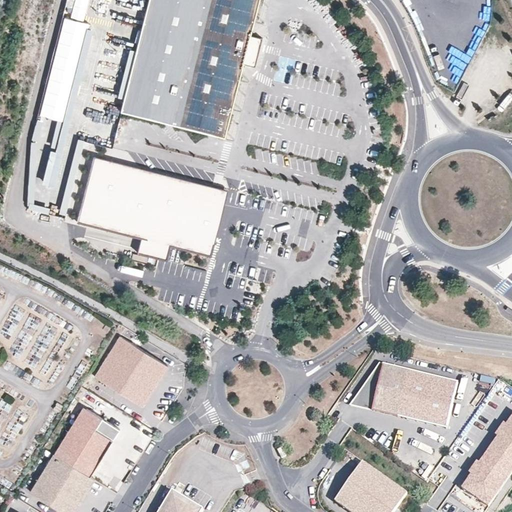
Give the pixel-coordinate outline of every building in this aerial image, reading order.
[(89,0),(68,0),(39,115),(59,120),(43,182),(51,184),(92,22),(84,20),(89,0)] [(150,0),(123,108),(227,135),(245,64),(254,29),(261,0),(150,0)] [(488,13),(493,0),(492,0),(463,0),(463,3),(488,13)] [(267,32),(254,29),(245,64),(258,67),(267,32)] [(128,117),(126,124),(139,128),(142,122),(128,117)] [(108,144),(113,145),(117,131),(111,130),(108,144)] [(78,138),(61,212),(67,214),(84,140),(78,138)] [(94,156),(94,159),(220,191),(207,242),(215,244),(229,190),(94,156)] [(94,159),(78,222),(142,238),(148,240),(144,255),(167,260),(171,246),(212,256),(215,244),(207,242),(220,191),(94,159)] [(148,240),(142,238),(138,253),(144,255),(148,240)] [(328,281),(334,270),(326,267),(321,278),(328,281)] [(142,408),(168,367),(120,337),(94,377),(142,408)] [(459,382),(380,363),(351,405),(448,428),(459,382)] [(482,375),(480,382),(494,386),(496,379),(482,375)] [(91,475),(114,439),(97,428),(104,418),(84,406),(55,453),(91,475)] [(120,428),(104,418),(97,428),(114,439),(120,428)] [(499,437),(490,450),(511,465),(511,418),(507,425),(505,424),(497,435),(499,437)] [(283,447),(278,450),(282,458),(287,456),(283,447)] [(462,488),(489,507),(511,474),(511,465),(490,450),(480,463),(478,462),(470,473),(472,475),(462,488)] [(91,475),(55,453),(31,491),(64,511),(74,511),(95,478),(91,475)] [(395,511),(408,495),(363,463),(335,503),(348,511),(395,511)] [(204,511),(205,511),(174,491),(160,511),(204,511)]
